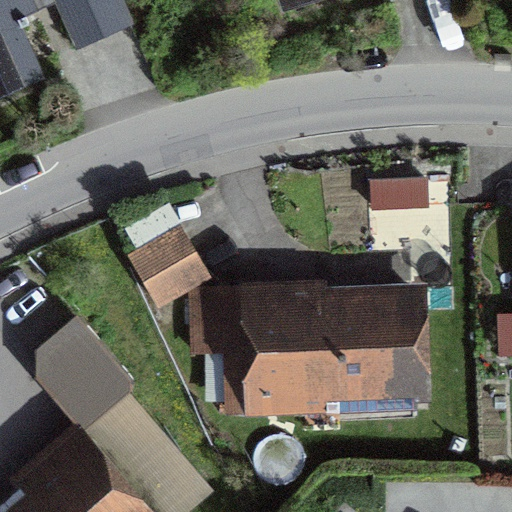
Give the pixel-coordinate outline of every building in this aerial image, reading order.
[(0,0),(0,93),(38,77),(6,6),(19,0),(0,0)] [(117,0),(57,0),(78,45),(128,23),(117,0)] [(181,226),(130,254),(145,279),(195,251),(181,226)] [(415,406),(412,302),(229,307),(229,287),(193,288),(195,354),(228,353),(229,387),(257,386),(258,399),(291,398),(290,385),(336,383),(337,408),(415,406)] [(78,307),(28,350),(86,416),(136,373),(78,307)] [(92,443),(8,511),(140,511),(144,508),(147,511),(183,511),(212,488),(132,392),(83,433),(92,443)]
